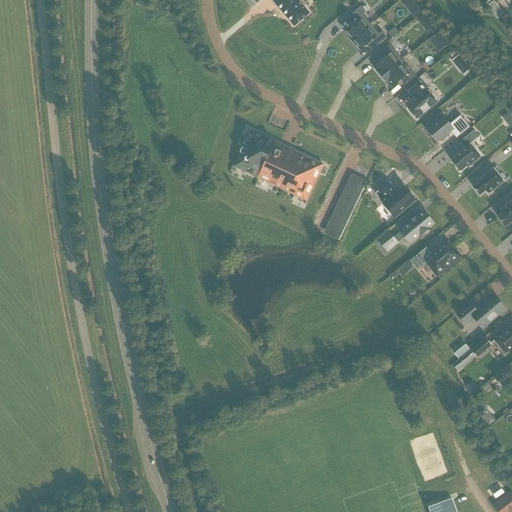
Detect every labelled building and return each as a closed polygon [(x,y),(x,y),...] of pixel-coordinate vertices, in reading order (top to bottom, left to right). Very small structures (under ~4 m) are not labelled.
[(299,0),(273,0),(294,25),(310,12),(299,0)] [(411,0),(406,0),(403,4),(415,18),(422,12),(411,0)] [(493,15),(497,19),(503,13),(499,8),(499,7),(494,0),(486,6),(493,15)] [(366,12),(361,6),(349,17),(353,22),(344,30),(348,35),(347,36),(351,41),(371,25),(363,15),(366,12)] [(379,34),(371,25),(351,41),(356,46),(360,50),(370,42),(375,48),(387,38),(382,32),(379,34)] [(395,28),(389,33),(392,37),(398,32),(395,28)] [(439,31),(434,35),(444,47),(449,43),(439,31)] [(382,78),(403,61),(390,45),(379,54),(384,59),(375,67),(378,70),(377,71),(382,78)] [(416,76),(403,61),(382,78),(388,85),(389,84),(392,87),(401,80),(406,85),(416,76)] [(437,102),(420,82),(408,92),(414,99),(406,106),(417,119),(437,102)] [(470,127),(460,116),(450,124),(444,117),(427,131),(437,143),(451,132),(456,138),(470,127)] [(246,139),(244,144),(243,148),(242,147),(240,152),(241,152),(234,166),(306,200),(324,164),(251,130),(247,139),(246,139)] [(468,167),(480,157),(470,144),(479,137),(474,130),(459,142),(464,148),(457,155),(458,156),(451,161),(460,171),(467,166),(468,167)] [(479,182),(473,187),(480,195),(486,191),(489,194),(504,182),(493,169),(478,181),(479,182)] [(389,183),(376,194),(384,204),(383,204),(395,218),(415,201),(413,200),(415,198),(411,193),(409,194),(403,188),(397,193),(389,183)] [(503,212),(498,217),(506,227),(511,222),(511,200),(501,209),(503,212)] [(434,224),(423,212),(400,231),(410,243),(434,224)] [(389,230),(377,240),(387,252),(399,243),(389,230)] [(418,269),(426,262),(437,276),(461,256),(454,248),(453,249),(448,243),(432,256),(427,249),(412,261),(418,269)] [(457,315),(465,325),(474,318),(483,329),(506,310),(494,296),(477,311),(471,304),(457,315)] [(511,330),(510,328),(495,340),(506,354),(511,349),(511,330)] [(477,358),(492,345),(486,338),(471,351),(475,355),(477,358)] [(471,351),(453,366),(457,370),(475,355),(471,351)] [(502,388),(511,378),(511,369),(508,365),(493,378),(502,388)] [(475,385),(468,390),(471,393),(477,388),(475,385)] [(488,423),(495,418),(486,405),(479,410),(488,423)] [(432,435),(416,438),(421,462),(437,459),(432,435)] [(511,511),(511,494),(511,493),(493,506),(497,511),(511,511)] [(456,511),(452,500),(438,505),(435,506),(437,511),(456,511)]
